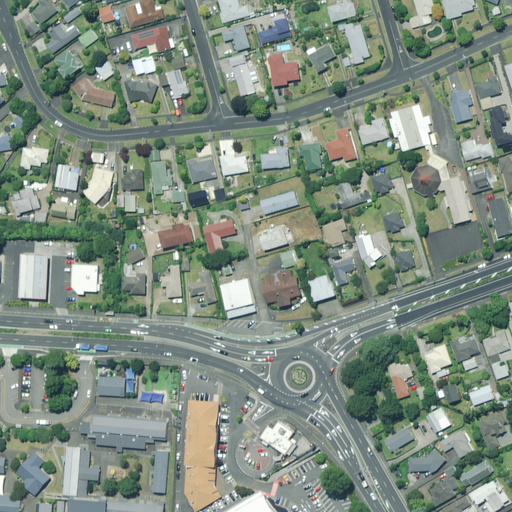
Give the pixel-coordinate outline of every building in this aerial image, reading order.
[(59,11),(50,0),(39,0),(38,1),(42,6),(33,13),(42,25),(59,11)] [(81,0),(62,0),(70,9),(81,0)] [(156,9),(153,0),(152,0),(141,3),(143,13),(139,14),(136,5),(126,8),(131,29),(165,19),(162,7),(156,9)] [(241,8),(238,0),(220,0),(219,0),(223,14),(221,14),(224,24),(250,16),(247,6),(241,8)] [(339,3),(340,5),(330,8),(334,23),(358,16),(355,4),(350,5),(349,3),(348,0),(339,3)] [(414,0),(420,16),(410,19),(413,29),(433,23),(431,15),(437,13),(433,0),(414,0)] [(463,14),(475,10),(473,5),(476,4),(474,0),(449,0),(443,2),(449,20),(463,16),(463,14)] [(500,0),(484,0),(485,0),(491,2),(489,7),(496,10),(500,0)] [(115,21),(111,6),(100,9),(104,24),(115,21)] [(83,14),(79,8),(65,18),(69,24),(83,14)] [(274,28),(278,27),(280,35),(291,32),(287,15),(278,17),(272,19),(274,28)] [(41,30),(35,22),(27,29),(33,36),(41,30)] [(63,24),(50,34),(55,41),(48,46),(54,54),(81,34),(75,26),(71,29),(68,30),(63,24)] [(348,38),(349,38),(353,53),(352,53),(353,57),(355,57),(357,65),(365,63),(364,59),(371,57),(362,26),(355,27),(354,24),(347,26),(346,24),(339,26),(340,31),(341,31),(342,34),(345,34),(344,30),(347,29),(348,34),(347,35),(348,38)] [(174,49),(167,26),(132,36),(136,49),(156,44),(159,54),(174,49)] [(251,48),(244,27),(223,34),(225,42),(234,40),(238,52),(251,48)] [(100,38),(93,29),(79,39),(86,48),(100,38)] [(279,40),(276,29),(259,34),(263,45),(279,40)] [(337,57),(330,45),(318,52),(316,48),(308,53),(319,74),(328,69),(325,63),(337,57)] [(67,79),(86,66),(77,53),(73,56),(69,51),(55,61),(62,69),(60,70),(67,79)] [(285,63),(284,55),(270,57),(275,88),(289,85),(289,82),(300,80),(297,61),(285,63)] [(133,62),(137,75),(146,73),(146,74),(157,71),(153,56),(133,62)] [(245,57),(231,60),(241,97),(255,93),(245,57)] [(186,68),(184,58),(172,61),(174,70),(186,68)] [(105,81),(115,74),(113,70),(114,69),(107,60),(96,68),(105,81)] [(190,94),(183,70),(169,74),(176,100),(182,98),(182,96),(190,94)] [(169,85),(166,73),(158,75),(162,87),(169,85)] [(502,94),(497,77),(487,79),(488,82),(477,85),(481,100),(487,98),(489,105),(498,103),(496,96),(502,94)] [(117,93),(94,87),(87,78),(73,89),(81,100),(113,108),(117,93)] [(135,79),(125,82),(131,103),(142,100),(153,104),(160,85),(149,81),(149,83),(136,82),(135,79)] [(473,119),(472,117),(476,116),(473,105),(469,90),(449,96),(457,124),(473,119)] [(435,146),(424,108),(397,115),(408,154),(435,146)] [(18,114),(14,110),(8,114),(12,119),(18,114)] [(28,123),(21,115),(14,122),(21,129),(28,123)] [(389,138),(384,119),(373,122),(375,127),(360,131),(364,145),(389,138)] [(357,159),(348,129),(338,132),(340,140),(327,144),(329,150),(332,161),(344,158),(346,162),(357,159)] [(0,152),(12,150),(9,137),(0,138),(0,152)] [(491,144),(483,147),(482,144),(477,146),(475,140),(462,144),(467,162),(483,157),(483,159),(494,156),(491,144)] [(322,154),(321,144),(301,146),(302,157),(306,156),(308,171),(322,169),(320,154),(322,154)] [(34,148),(34,150),(25,149),(22,169),(31,170),(32,165),(42,167),(42,163),(49,164),(51,151),(34,148)] [(291,167),(289,148),(279,149),(279,154),(262,156),(263,170),(291,167)] [(160,151),(150,151),(151,161),(160,161),(160,151)] [(105,155),(96,154),(95,163),(104,164),(105,155)] [(236,158),(235,156),(222,157),(225,176),(248,173),(246,157),(236,158)] [(472,220),(460,177),(452,179),(447,163),(433,156),(429,165),(417,168),(413,178),(417,190),(426,196),(447,190),(457,224),(472,220)] [(511,163),(511,164),(510,157),(498,160),(502,173),(503,173),(509,193),(511,192),(511,163)] [(216,178),(212,160),(198,164),(197,160),(188,162),(193,184),(216,178)] [(170,190),(169,187),(173,186),(172,177),(168,177),(166,162),(153,164),(155,195),(163,194),(163,191),(170,190)] [(65,192),(66,189),(78,191),(81,174),(71,173),(72,167),(60,165),(56,187),(60,188),(59,191),(65,192)] [(95,182),(84,193),(96,205),(110,191),(112,183),(118,183),(118,173),(114,173),(99,169),(95,182)] [(492,189),(489,180),(486,169),(471,173),(472,178),(475,177),(476,180),(470,181),(474,195),(492,189)] [(144,190),(143,171),(134,171),(134,173),(127,174),(128,180),(122,180),(123,191),(144,190)] [(394,188),(389,174),(372,179),(377,193),(381,192),(382,195),(390,192),(389,190),(394,188)] [(355,195),(351,182),(338,187),(343,199),(340,200),(344,209),(364,202),(361,193),(355,195)] [(35,197),(33,189),(21,192),(23,200),(12,204),(16,216),(41,208),(37,196),(35,197)] [(226,189),(214,192),(217,203),(229,200),(226,189)] [(205,191),(188,195),(192,208),(209,203),(205,191)] [(172,204),(174,203),(186,202),(185,192),(173,194),(173,200),(171,200),(172,204)] [(299,206),(295,192),(262,202),(266,215),(299,206)] [(137,197),(126,196),(126,212),(136,212),(137,197)] [(68,204),(69,199),(63,198),(56,197),(52,216),(67,219),(75,220),(77,207),(72,206),(73,204),(68,204)] [(251,209),(248,198),(243,199),(239,200),(241,211),(251,209)] [(511,233),(511,230),(503,198),(488,202),(498,238),(511,233)] [(47,223),(47,213),(36,213),(36,215),(33,215),(32,223),(47,223)] [(393,234),(401,231),(401,228),(405,227),(400,213),(383,218),(387,232),(392,231),(393,234)] [(117,225),(118,224),(118,222),(117,221),(116,220),(115,220),(114,219),(113,220),(111,220),(110,221),(110,222),(110,223),(110,225),(110,226),(111,227),(112,227),(113,228),(115,227),(116,227),(117,226),(117,225)] [(349,230),(345,220),(324,227),(330,246),(345,242),(342,232),(349,230)] [(237,234),(234,221),(218,225),(205,228),(212,256),(225,253),(222,238),(225,237),(237,234)] [(195,242),(191,226),(187,227),(186,224),(174,227),(174,229),(160,232),(164,249),(195,242)] [(289,244),(284,227),(269,232),(261,234),(266,251),(289,244)] [(367,237),(367,235),(357,238),(364,258),(372,269),(378,265),(377,262),(384,256),(379,249),(376,249),(372,236),(367,237)] [(145,258),(140,249),(127,255),(131,265),(145,258)] [(339,256),(337,249),(329,251),(331,259),(339,256)] [(298,265),(294,250),(281,254),(286,269),(298,265)] [(395,256),(399,268),(400,268),(402,273),(409,270),(409,269),(416,267),(411,251),(395,256)] [(53,255),(26,253),(25,280),(24,297),(51,298),(52,282),(53,255)] [(356,270),(353,259),(333,265),(339,286),(349,283),(346,273),(356,270)] [(101,291),(102,265),(77,264),(76,286),(82,293),(88,294),(88,290),(101,291)] [(183,297),(181,266),(172,267),(173,277),(162,278),(163,287),(168,287),(169,298),(183,297)] [(233,274),(231,267),(224,270),(226,277),(233,274)] [(218,302),(210,272),(200,275),(202,282),(189,285),(192,297),(205,294),(208,305),(218,302)] [(294,278),(292,272),(276,276),(275,274),(266,277),(268,284),(264,286),(268,304),(279,302),(281,308),(294,305),(292,299),(303,296),(298,277),(294,278)] [(146,274),(139,274),(139,278),(125,278),(124,291),(132,292),(132,294),(145,295),(146,274)] [(331,285),(328,276),(309,282),(316,303),(336,297),(333,284),(331,285)] [(252,277),(223,285),(232,318),(261,310),(252,277)] [(511,349),(505,330),(497,333),(483,337),(489,357),(490,357),(497,380),(510,376),(505,361),(511,359),(508,350),(511,349)] [(473,355),(481,353),(476,340),(462,344),(460,339),(450,342),(457,363),(463,362),(466,371),(478,367),(473,355)] [(453,364),(446,345),(435,349),(436,353),(426,356),(433,374),(437,373),(439,378),(450,374),(448,366),(453,364)] [(414,377),(408,359),(388,366),(400,400),(411,396),(405,380),(414,377)] [(127,377),(101,375),(99,395),(126,396),(127,377)] [(462,400),(457,384),(444,388),(447,396),(450,405),(462,400)] [(416,397),(419,396),(421,401),(430,398),(426,387),(417,390),(418,392),(415,393),(416,397)] [(495,399),(491,387),(481,390),(470,394),(475,406),(495,399)] [(222,401),(192,400),(186,493),(196,511),(197,511),(224,496),(216,484),(222,401)] [(432,429),(434,428),(437,434),(452,425),(443,408),(427,417),(431,423),(429,424),(432,429)] [(479,429),(490,452),(502,447),(497,437),(507,433),(504,427),(508,426),(502,413),(483,422),(485,427),(479,429)] [(93,422),(82,421),(81,433),(95,434),(95,444),(115,445),(115,448),(143,449),(144,439),(168,441),(169,419),(94,414),(93,422)] [(269,425),(261,437),(291,457),(299,445),(291,440),(296,432),(280,421),(274,429),(269,425)] [(394,452),(396,455),(401,452),(399,449),(415,440),(408,427),(385,440),(392,453),(394,452)] [(468,442),(462,431),(440,443),(445,453),(454,448),(461,459),(472,452),(467,443),(468,442)] [(91,448),(68,447),(64,496),(87,498),(89,480),(100,481),(101,469),(89,468),(91,448)] [(22,484),(36,496),(53,477),(41,467),(46,461),(34,450),(17,470),(26,479),(22,484)] [(168,493),(170,451),(157,450),(154,492),(168,493)] [(430,471),(432,474),(437,472),(447,461),(436,451),(427,459),(410,459),(411,473),(430,471)] [(0,510),(16,511),(21,511),(23,497),(0,495),(0,472),(7,473),(8,456),(0,454),(0,510)] [(494,473),(487,461),(476,468),(460,477),(467,489),(494,473)] [(458,473),(454,467),(446,472),(449,478),(458,473)] [(457,496),(448,480),(431,490),(435,498),(432,500),(437,508),(457,496)] [(501,495),(494,481),(470,495),(474,502),(476,501),(479,506),(488,500),(489,502),(486,504),(490,511),(496,511),(506,506),(505,503),(510,501),(505,492),(501,495)] [(284,511),(269,494),(232,511),(284,511)] [(475,511),(472,505),(467,497),(442,511),(443,511),(475,511)] [(165,511),(166,505),(70,499),(68,511),(165,511)] [(64,511),(65,502),(58,501),(57,511),(64,511)]
